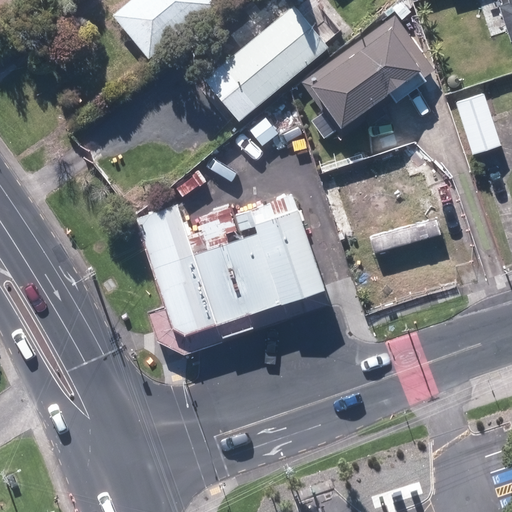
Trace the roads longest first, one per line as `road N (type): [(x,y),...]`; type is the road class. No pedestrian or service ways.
road 1 (tertiary): [(110,474),(511,335)]
road 2 (secondary): [(0,249),(36,277),(93,361),(110,474)]
road 3 (secondary): [(110,474),(0,308)]
